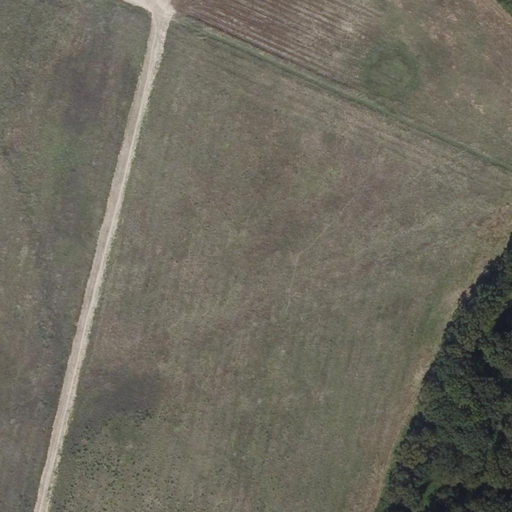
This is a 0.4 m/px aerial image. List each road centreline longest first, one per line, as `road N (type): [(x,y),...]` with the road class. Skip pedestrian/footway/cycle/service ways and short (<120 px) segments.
road 1 (track): [(37,511),(70,388),(55,320),(99,0)]
road 2 (track): [(511,209),(70,388)]
road 3 (track): [(511,168),(140,0)]
road 4 (track): [(169,0),(70,388)]
road 5 (track): [(0,113),(55,320)]
